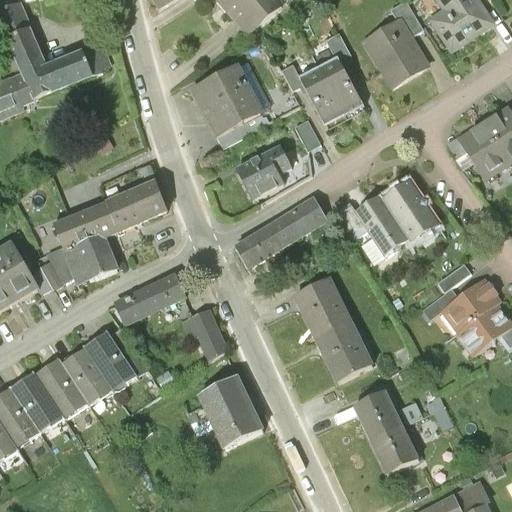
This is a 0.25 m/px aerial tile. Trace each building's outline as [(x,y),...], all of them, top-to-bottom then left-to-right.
[(184,0),(149,0),(160,16),(184,0)] [(287,0),(225,0),(217,7),(249,43),(292,5),(287,0)] [(476,0),(433,0),(445,17),(431,26),(452,57),(495,29),(476,0)] [(0,15),(0,27),(7,44),(32,34),(21,7),(0,15)] [(394,16),(400,26),(411,44),(424,36),(407,8),(394,16)] [(411,44),(400,26),(365,47),(395,95),(430,74),(411,44)] [(22,80),(23,82),(48,71),(32,34),(7,44),(22,80)] [(339,66),(346,78),(350,76),(346,70),(354,66),(341,41),(328,48),(338,67),(339,66)] [(103,50),(84,58),(95,83),(105,79),(103,75),(112,71),(103,50)] [(11,82),(0,86),(0,125),(24,116),(23,113),(95,83),(84,58),(84,56),(48,71),(23,82),(22,80),(12,84),(11,82)] [(346,78),(339,66),(338,67),(321,76),(347,125),(366,115),(346,78)] [(265,119),(241,70),(193,94),(218,143),(220,142),(247,128),(265,119)] [(305,101),(309,99),(302,86),(294,71),(283,77),(294,98),(302,94),(305,101)] [(347,125),(321,76),(302,86),(309,99),(328,135),(347,125)] [(252,138),(300,113),(296,107),(249,131),(252,138)] [(511,167),(511,128),(504,115),(481,130),(508,170),(511,167)] [(321,151),(309,127),(296,133),(309,157),(321,151)] [(247,128),(220,142),(225,153),(253,139),(252,138),(249,131),(247,128)] [(508,170),(481,130),(459,145),(474,168),(485,185),(508,170)] [(96,148),(102,159),(114,152),(107,141),(96,148)] [(474,168),(459,145),(448,151),(464,175),(474,168)] [(293,176),(281,152),(236,175),(253,208),(285,191),(281,182),(293,176)] [(157,188),(107,209),(118,237),(167,215),(157,188)] [(410,189),(385,206),(411,243),(417,251),(442,234),(419,201),(410,189)] [(385,206),(383,203),(358,220),(369,236),(372,242),(385,261),(411,243),(385,206)] [(315,204),(265,236),(280,259),(330,226),(315,204)] [(107,208),(54,229),(64,253),(65,256),(91,245),(91,246),(104,242),(104,243),(118,237),(107,209),(107,208)] [(369,236),(358,220),(351,209),(337,218),(355,245),(369,236)] [(280,259),(265,236),(236,254),(250,277),(280,259)] [(104,242),(91,246),(91,245),(65,256),(64,253),(48,260),(51,266),(53,266),(65,289),(76,282),(79,291),(118,275),(104,243),(104,242)] [(385,261),(372,242),(362,249),(375,268),(385,261)] [(30,281),(14,254),(0,262),(0,280),(16,307),(38,294),(30,281)] [(65,289),(53,266),(51,266),(40,272),(41,274),(52,293),(53,295),(65,289)] [(452,295),(473,280),(466,270),(439,290),(446,300),(452,295)] [(52,293),(41,274),(30,281),(38,294),(41,300),(52,293)] [(0,316),(16,307),(0,280),(0,316)] [(185,305),(173,280),(117,307),(118,309),(129,332),(185,305)] [(503,307),(487,285),(460,305),(443,318),(459,340),(499,310),(503,307)] [(332,286),(295,304),(299,312),(316,348),(354,329),(332,286)] [(443,318),(460,305),(452,295),(446,300),(424,317),(431,326),(443,318)] [(511,332),(511,327),(499,310),(459,340),(457,341),(472,362),(498,343),(511,332)] [(228,354),(211,316),(193,323),(183,327),(191,345),(198,342),(208,364),(228,354)] [(354,329),(316,348),(320,355),(338,391),(375,373),(354,329)] [(511,358),(511,332),(498,343),(510,360),(511,358)] [(110,342),(109,340),(105,339),(100,342),(100,346),(86,355),(87,356),(115,398),(120,398),(127,393),(127,389),(138,382),(127,367),(110,342)] [(72,361),(61,368),(90,411),(92,413),(115,398),(87,356),(74,364),(72,361)] [(135,361),(127,367),(138,382),(145,377),(135,361)] [(60,366),(36,382),(66,427),(90,411),(61,368),(60,366)] [(175,387),(168,376),(158,383),(164,393),(175,387)] [(35,380),(11,397),(42,442),(43,442),(66,427),(36,382),(35,380)] [(265,435),(238,382),(199,400),(214,432),(226,454),(265,435)] [(11,397),(0,404),(0,429),(19,457),(20,457),(42,442),(11,397)] [(386,397),(354,413),(359,422),(372,448),(404,432),(386,397)] [(214,432),(199,400),(182,409),(196,440),(214,432)] [(146,426),(132,437),(139,447),(154,436),(146,426)] [(0,471),(20,458),(19,457),(0,429),(0,471)] [(404,432),(372,448),(389,483),(421,467),(404,432)] [(492,470),(489,471),(495,482),(504,478),(498,467),(492,470)] [(464,496),(473,491),(468,481),(459,486),(464,496)] [(464,496),(453,501),(457,511),(483,511),(485,511),(489,509),(479,488),(473,491),(464,496)] [(457,511),(453,501),(430,511),(457,511)]
